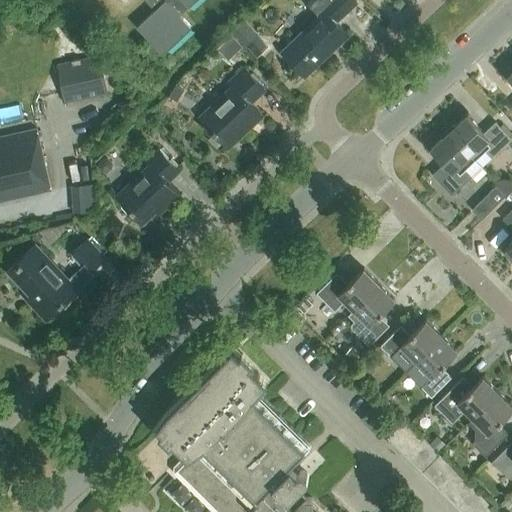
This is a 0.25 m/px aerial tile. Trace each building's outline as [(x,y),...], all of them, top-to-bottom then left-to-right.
[(145,0),(155,10),(136,27),(162,55),(190,29),(179,16),(196,0),(145,0)] [(304,0),(319,16),(282,52),(304,75),(347,34),(336,22),(356,2),(353,0),(304,0)] [(55,62),(63,103),(107,94),(100,54),(55,62)] [(214,130),(216,132),(208,140),(217,148),(224,141),(229,146),(263,114),(249,98),(262,86),(245,68),(230,81),(233,84),(200,116),(204,120),(201,128),(209,134),(214,130)] [(467,113),(448,130),(476,159),(485,151),(491,157),(511,138),(495,121),(484,131),(467,113)] [(0,201),(52,190),(38,129),(0,137),(0,201)] [(465,169),(476,159),(448,130),(430,147),(448,166),(436,178),(451,194),(471,175),(465,169)] [(146,161),(151,165),(118,196),(142,222),(156,209),(159,213),(179,194),(165,178),(177,168),(159,149),(146,161)] [(505,195),(495,185),(471,209),(481,218),(505,195)] [(511,208),(502,218),(511,227),(511,240),(503,250),(511,258),(511,208)] [(88,273),(90,271),(106,256),(87,236),(69,253),(88,273)] [(47,318),(78,290),(38,247),(12,271),(24,284),(26,282),(34,291),(28,297),(47,318)] [(345,300),(354,308),(379,284),(364,268),(345,287),(333,276),(316,293),(334,311),(345,300)] [(354,308),(348,315),(354,321),(351,324),(351,328),(369,345),(386,328),(376,318),(395,299),(379,284),(354,308)] [(299,307),(304,312),(312,304),(307,299),(299,307)] [(416,360),(442,335),(426,319),(407,338),(397,328),(380,345),(398,363),(408,352),(416,360)] [(442,335),(416,360),(424,368),(413,379),(431,397),(448,379),(438,369),(457,351),(442,335)] [(362,356),(352,346),(342,356),(352,366),(362,356)] [(288,511),(304,497),(297,491),(306,482),(307,481),(307,479),(307,477),(307,475),(306,473),(304,472),(302,472),(300,472),(299,472),(297,473),(289,465),(309,444),(259,394),(270,382),(232,347),(157,427),(185,455),(171,469),(213,511),(288,511)] [(473,417),(498,392),(483,376),(472,387),(462,377),(434,405),(452,423),(465,409),(473,417)] [(511,409),(511,405),(498,392),(473,417),(467,423),(474,429),(475,440),(472,443),(485,456),(505,436),(495,427),(511,409)] [(423,473),(441,455),(405,420),(387,437),(423,473)] [(511,443),(511,442),(491,462),(502,473),(504,472),(510,478),(511,476),(511,443)] [(431,481),(449,463),(441,455),(423,473),(431,481)] [(440,490),(457,471),(449,463),(431,481),(440,490)] [(448,498),(465,480),(457,471),(440,490),(448,498)] [(456,506),(474,488),(465,480),(448,498),(456,506)] [(462,511),(468,511),(483,497),(474,488),(456,506),(462,511)] [(322,511),(320,509),(322,507),(309,495),(305,499),(304,497),(288,511),(322,511)] [(483,497),(468,511),(483,511),(491,505),(483,497)]
